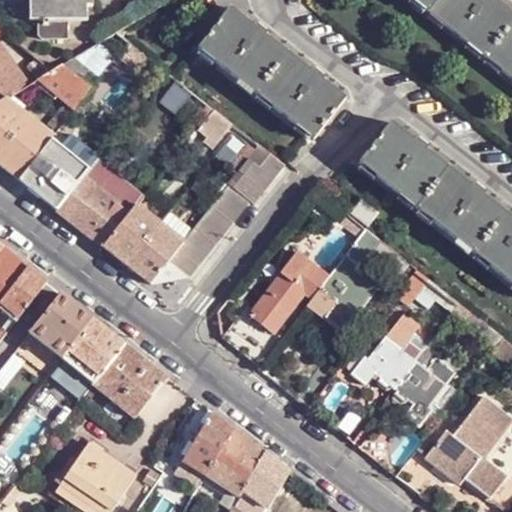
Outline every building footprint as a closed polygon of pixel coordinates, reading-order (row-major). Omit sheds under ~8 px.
[(94,0),(34,0),(35,24),(38,25),(40,41),(68,41),(70,31),(71,22),(88,20),(89,7),(94,6),(94,0)] [(418,0),(511,75),(511,7),(503,0),(418,0)] [(267,36),(251,22),(230,7),(198,48),(314,138),(347,97),(327,82),(308,66),(267,36)] [(253,19),(251,22),(267,36),(269,32),(253,19)] [(0,104),(7,100),(30,86),(0,41),(0,104)] [(308,66),(327,82),(329,77),(310,64),(308,66)] [(90,88),(63,65),(55,71),(39,81),(75,108),(90,88)] [(184,86),(174,79),(167,88),(176,96),(184,86)] [(0,163),(19,179),(53,136),(7,100),(0,104),(0,163)] [(201,114),(205,118),(213,109),(209,105),(201,114)] [(430,149),(412,136),(391,121),(359,161),(511,278),(511,213),(488,194),(470,181),(430,149)] [(414,133),(412,136),(430,149),(433,147),(414,133)] [(91,167),(53,136),(19,179),(59,210),(84,176),(91,167)] [(252,158),(256,151),(250,145),(229,174),(236,179),(242,172),(247,163),(252,158)] [(284,165),(261,146),(256,151),(252,158),(275,177),(284,165)] [(275,177),(252,158),(247,163),(242,172),(264,191),(275,177)] [(96,162),(91,167),(84,176),(59,210),(92,235),(105,246),(130,214),(138,204),(143,200),(96,162)] [(236,179),(186,241),(171,261),(191,276),(251,199),(256,204),(264,191),(242,172),(236,179)] [(473,177),(470,181),(488,194),(489,189),(473,177)] [(370,225),(380,212),(364,199),(353,212),(370,225)] [(130,214),(105,246),(129,266),(162,223),(138,204),(130,214)] [(368,230),(351,217),(343,227),(359,242),(368,230)] [(162,223),(129,266),(153,284),(171,261),(186,241),(162,223)] [(314,299),(310,305),(325,318),(344,332),(383,282),(363,266),(373,252),(404,276),(413,265),(368,230),(359,242),(330,277),(320,291),(314,299)] [(0,305),(1,304),(28,269),(0,247),(0,305)] [(244,312),(223,338),(260,367),(280,341),(273,335),(306,293),(314,299),(320,291),(330,277),(299,253),(249,316),(244,312)] [(20,318),(47,285),(28,269),(1,304),(20,318)] [(425,275),(420,270),(413,279),(420,283),(425,275)] [(425,275),(420,283),(436,297),(440,292),(436,289),(440,286),(425,275)] [(20,318),(18,320),(35,332),(62,296),(47,285),(20,318)] [(463,304),(450,293),(442,301),(455,312),(463,304)] [(63,360),(94,320),(62,296),(35,332),(32,336),(63,360)] [(473,312),(463,304),(455,312),(466,321),(473,312)] [(396,388),(416,360),(405,350),(423,328),(406,314),(387,336),(370,358),(367,355),(353,373),(367,384),(377,372),(382,377),(380,381),(390,390),(394,387),(396,388)] [(506,337),(483,319),(475,328),(473,329),(496,348),(498,346),(506,337)] [(126,345),(94,320),(63,360),(95,385),(126,345)] [(511,341),(506,337),(498,346),(511,355),(511,341)] [(169,379),(126,345),(95,385),(139,418),(167,382),(169,379)] [(28,364),(18,355),(0,377),(0,387),(5,391),(28,364)] [(434,356),(425,368),(448,385),(457,373),(434,356)] [(425,368),(416,360),(396,388),(398,391),(397,395),(406,402),(409,399),(416,404),(407,415),(422,426),(436,408),(432,405),(448,385),(425,368)] [(312,375),(296,396),(312,407),(327,386),(312,375)] [(448,429),(408,484),(423,494),(443,469),(462,484),(467,479),(511,417),(511,415),(488,395),(456,435),(448,429)] [(352,410),(337,428),(349,437),(363,418),(352,410)] [(206,477),(234,430),(212,413),(184,463),(206,477)] [(511,423),(511,417),(467,479),(487,494),(492,497),(508,476),(486,459),(511,423)] [(243,492),(265,455),(234,430),(206,477),(240,498),(243,492)] [(380,430),(366,450),(386,465),(400,445),(380,430)] [(90,444),(61,487),(96,510),(98,508),(102,511),(115,511),(140,475),(90,444)] [(290,474),(265,455),(243,492),(269,509),(290,474)] [(199,490),(206,477),(184,463),(177,476),(199,490)] [(95,511),(96,510),(61,487),(58,486),(50,497),(72,511),(95,511)] [(225,508),(231,511),(233,507),(228,503),(225,508)]
